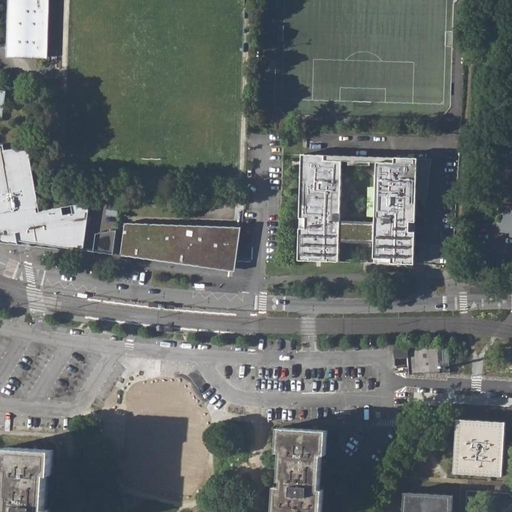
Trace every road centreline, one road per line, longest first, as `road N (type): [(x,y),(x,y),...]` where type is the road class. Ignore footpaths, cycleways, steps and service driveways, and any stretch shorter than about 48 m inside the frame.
road 1 (residential): [(308,358),(132,348),(0,327)]
road 2 (residential): [(308,304),(155,294),(15,268)]
road 3 (residential): [(511,300),(308,304)]
